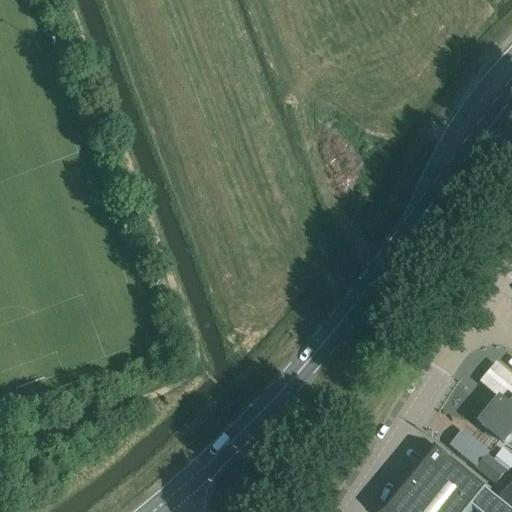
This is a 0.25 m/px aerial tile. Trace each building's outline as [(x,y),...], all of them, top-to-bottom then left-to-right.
[(501,247),(495,252),(495,253),(500,257),(501,257),(506,252),(506,251),(501,247)] [(511,379),(495,365),(479,384),(504,404),(511,395),(511,379)] [(511,400),(506,408),(497,401),(478,424),(501,443),(511,429),(511,400)] [(470,511),(486,511),(495,503),(481,492),(433,453),(385,511),(464,511),(467,509),(470,511)] [(496,464),(486,456),(474,470),(474,471),(493,487),(495,485),(504,474),(505,472),(496,464)] [(511,511),(511,484),(495,503),(486,511),(511,511)]
